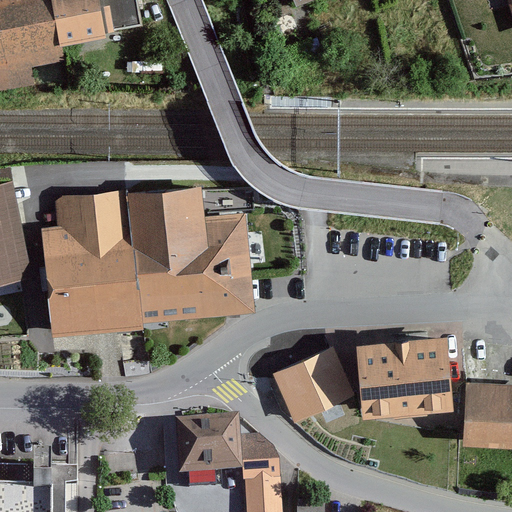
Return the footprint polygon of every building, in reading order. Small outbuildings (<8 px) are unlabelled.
[(0,0),(0,91),(36,84),(33,68),(67,62),(64,48),(108,39),(107,32),(143,25),(137,0),(0,0)] [(511,0),(498,0),(506,28),(511,26),(511,0)] [(0,281),(31,275),(12,180),(0,182),(0,281)] [(252,189),(56,193),(58,225),(41,227),(48,331),(104,328),(226,320),(259,317),(245,208),(253,208),(252,189)] [(341,340),(344,398),(344,413),(434,409),(431,336),(341,340)] [(324,347),(267,368),(286,420),(344,398),(324,347)] [(511,445),(511,383),(455,378),(449,440),(511,446),(511,445)] [(227,417),(163,420),(165,475),(230,472),(227,417)] [(35,464),(0,463),(0,511),(63,511),(64,480),(77,481),(78,465),(51,465),(51,446),(35,446),(35,464)] [(266,449),(232,451),(235,504),(269,502),(266,449)]
